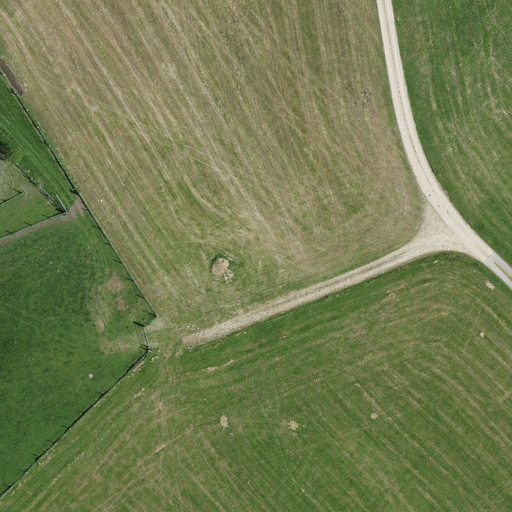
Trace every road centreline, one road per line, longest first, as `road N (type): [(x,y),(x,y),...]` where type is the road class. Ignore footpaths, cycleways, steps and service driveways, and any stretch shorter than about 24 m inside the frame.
road 1 (track): [(157,341),(224,327),(460,227)]
road 2 (track): [(383,0),(402,119),(422,167),(446,212),(511,281)]
